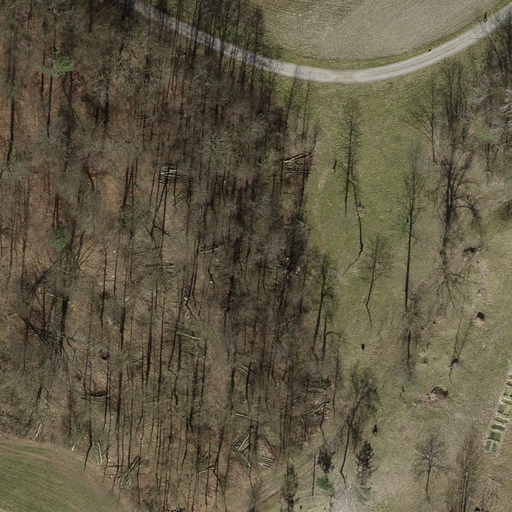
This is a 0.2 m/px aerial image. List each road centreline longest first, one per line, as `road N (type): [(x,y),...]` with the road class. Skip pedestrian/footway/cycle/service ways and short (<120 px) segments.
road 1 (track): [(134,0),(277,68),(328,78),(408,69),(476,39),(511,11)]
road 2 (track): [(240,511),(332,444),(409,329)]
